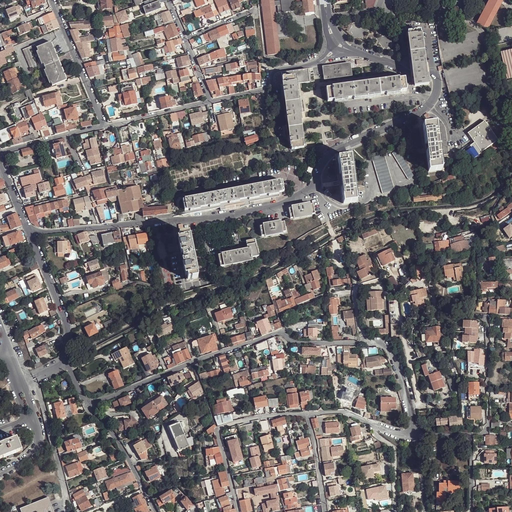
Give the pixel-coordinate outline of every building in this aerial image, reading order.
[(106,9),(111,9),(110,0),(98,0),(98,1),(100,1),(101,10),(106,9)] [(165,2),(163,0),(149,0),(142,3),(141,3),(146,15),(161,9),(159,4),(165,2)] [(214,0),(219,13),(228,9),(224,0),(214,0)] [(236,0),(233,0),(229,2),(232,11),(239,8),(236,0)] [(273,0),(261,0),(268,55),(280,54),(274,6),(274,2),(273,0)] [(295,0),(280,0),(281,1),(281,5),(282,12),(297,11),(296,7),(296,3),(295,0)] [(302,0),(303,2),(296,3),(296,7),(303,6),(304,14),(313,12),(311,0),(302,0)] [(372,8),(374,0),(370,0),(371,0),(365,1),(366,9),(372,8)] [(489,0),(477,24),(488,30),(488,29),(503,0),(502,0),(489,0)] [(196,11),(193,12),(196,19),(204,15),(205,18),(208,16),(209,18),(218,14),(215,8),(214,3),(211,5),(210,5),(209,5),(200,9),(197,10),(196,11)] [(9,19),(19,15),(16,6),(6,9),(9,19)] [(128,19),(124,10),(115,14),(119,23),(128,19)] [(174,24),(172,21),(169,11),(165,13),(160,14),(164,24),(165,26),(174,24)] [(53,13),(42,17),(46,25),(56,20),(53,13)] [(102,18),(103,26),(106,26),(107,28),(113,27),(113,25),(113,23),(112,17),(102,18)] [(59,28),(56,20),(46,25),(49,32),(55,29),(59,28)] [(90,21),(69,23),(72,31),(75,31),(78,31),(91,29),(90,21)] [(234,30),(231,23),(216,29),(220,37),(220,38),(217,40),(221,49),(229,45),(226,36),(231,34),(230,31),(234,30)] [(21,32),(22,35),(30,31),(27,24),(19,27),(21,32)] [(165,26),(152,30),(153,33),(153,34),(164,31),(168,40),(178,35),(174,24),(165,26)] [(109,36),(109,39),(110,39),(120,38),(124,38),(121,30),(120,26),(117,26),(113,27),(114,29),(109,30),(109,33),(109,36)] [(245,27),(246,38),(254,34),(253,26),(245,27)] [(216,29),(200,36),(202,42),(208,40),(209,42),(220,37),(216,29)] [(70,31),(75,43),(86,42),(89,42),(94,41),(93,36),(88,37),(88,38),(78,39),(77,36),(75,31),(72,31),(70,31)] [(420,31),(407,33),(412,66),(413,74),(414,81),(415,86),(428,84),(427,72),(425,60),(424,60),(423,52),(422,44),(423,44),(423,41),(422,39),(421,39),(420,31)] [(7,32),(2,34),(8,49),(13,47),(12,45),(11,41),(10,40),(8,35),(7,32)] [(110,39),(112,52),(129,50),(127,47),(122,48),(122,43),(126,42),(125,39),(120,40),(120,38),(110,39)] [(167,47),(168,52),(175,50),(174,46),(173,41),(166,42),(167,47)] [(67,80),(51,42),(37,48),(36,48),(52,86),(67,80)] [(82,59),(90,57),(89,49),(87,49),(86,42),(75,43),(82,59)] [(37,66),(30,51),(36,48),(37,48),(35,44),(22,50),(30,69),(37,66)] [(220,58),(225,57),(223,48),(210,54),(212,60),(220,58)] [(113,61),(124,59),(122,54),(125,53),(128,59),(132,58),(130,54),(129,52),(129,50),(112,52),(112,53),(113,61)] [(511,50),(501,53),(507,78),(511,77),(511,50)] [(138,68),(145,66),(142,59),(141,59),(139,53),(133,55),(137,68),(138,68)] [(210,54),(197,59),(200,66),(209,62),(212,61),(212,60),(210,54)] [(179,68),(187,66),(186,62),(184,57),(176,58),(179,68)] [(84,65),(86,69),(97,66),(101,65),(103,65),(103,61),(95,62),(84,65)] [(247,61),(243,62),(243,65),(244,67),(244,71),(245,71),(246,73),(256,72),(255,62),(247,63),(247,61)] [(239,63),(233,64),(229,64),(228,65),(229,69),(227,70),(227,71),(229,72),(240,70),(240,68),(239,63)] [(139,73),(151,70),(153,70),(152,64),(150,65),(145,66),(138,68),(139,73)] [(349,64),(323,68),(325,79),(346,76),(351,76),(350,69),(349,64)] [(86,69),(89,78),(96,77),(100,76),(97,66),(86,69)] [(206,73),(206,74),(222,71),(221,66),(217,67),(205,69),(206,73)] [(136,67),(132,68),(132,70),(127,71),(127,69),(124,70),(122,70),(124,80),(136,78),(134,69),(137,69),(137,68),(136,67)] [(3,72),(8,82),(17,78),(13,68),(3,72)] [(189,76),(187,69),(183,70),(184,71),(179,72),(180,78),(189,76)] [(291,148),(303,147),(295,84),(297,84),(301,84),(309,82),(307,69),(281,73),(282,85),(284,98),(286,110),(285,110),(287,123),(288,123),(289,135),(291,148)] [(168,72),(166,72),(167,80),(173,79),(174,83),(178,82),(177,79),(175,70),(172,71),(168,72)] [(155,75),(156,81),(166,79),(165,73),(161,74),(155,75)] [(243,81),(248,81),(249,86),(251,85),(252,85),(252,84),(252,80),(251,74),(250,74),(243,75),(243,81)] [(8,82),(12,93),(19,90),(22,89),(22,88),(20,85),(22,84),(20,82),(19,83),(17,78),(8,82)] [(220,91),(221,96),(223,96),(222,91),(224,90),(223,87),(228,86),(227,78),(223,78),(217,79),(219,85),(219,87),(220,91)] [(406,91),(404,79),(398,80),(398,78),(391,79),(386,80),(384,80),(372,82),(372,83),(365,84),(359,85),(359,83),(355,84),(346,85),(344,85),(339,86),(332,87),(332,88),(326,89),(328,102),(334,101),(334,102),(347,101),(347,99),(354,98),(354,100),(380,96),(380,95),(386,94),(386,95),(400,93),(400,92),(406,91)] [(192,85),(194,95),(195,98),(202,96),(201,94),(203,93),(199,84),(197,85),(192,85)] [(297,84),(295,84),(303,147),(305,146),(304,139),(301,113),(300,108),(300,105),(299,103),(298,91),(298,89),(297,88),(297,86),(297,84)] [(30,100),(34,99),(32,94),(30,90),(24,91),(26,97),(28,96),(30,100)] [(126,106),(136,103),(134,92),(123,94),(126,106)] [(54,94),(43,97),(44,103),(45,107),(56,104),(57,104),(54,94)] [(43,97),(34,99),(35,100),(34,100),(36,105),(44,103),(43,97)] [(162,110),(172,107),(172,105),(171,102),(171,100),(170,97),(167,98),(159,100),(162,110)] [(247,100),(238,102),(240,114),(242,113),(249,112),(247,100)] [(34,104),(26,107),(30,117),(38,113),(34,104)] [(69,110),(62,112),(65,122),(73,119),(73,122),(79,120),(76,112),(75,108),(76,108),(75,105),(69,106),(70,108),(69,109),(69,110)] [(21,109),(25,120),(28,119),(30,118),(30,117),(26,107),(21,109)] [(177,113),(179,120),(186,118),(185,111),(177,113)] [(201,112),(189,115),(191,125),(204,122),(203,119),(201,113),(201,112)] [(42,126),(46,125),(42,113),(40,114),(37,116),(37,117),(32,119),(36,129),(42,126)] [(177,113),(170,114),(172,123),(179,121),(179,120),(177,113)] [(229,113),(216,116),(217,122),(213,123),(215,132),(233,128),(229,113)] [(24,121),(16,125),(17,129),(18,132),(19,133),(29,130),(25,121),(24,121)] [(485,121),(468,133),(476,144),(465,152),(470,159),(498,140),(485,121)] [(9,127),(12,135),(14,134),(16,139),(14,140),(12,141),(13,144),(14,144),(14,146),(18,145),(23,143),(22,139),(19,133),(18,132),(17,129),(16,125),(13,126),(9,127)] [(429,171),(441,170),(441,168),(443,168),(442,162),(441,158),(438,132),(437,126),(435,126),(435,125),(423,126),(424,132),(423,132),(424,135),(425,144),(427,144),(428,152),(426,153),(428,165),(429,171)] [(57,134),(65,132),(64,127),(63,126),(56,128),(57,134)] [(167,135),(171,152),(180,150),(179,144),(183,143),(180,131),(173,133),(173,134),(167,135)] [(130,135),(133,147),(141,145),(138,133),(130,135)] [(34,134),(23,138),(25,143),(36,140),(34,134)] [(203,142),(202,134),(192,137),(192,139),(188,140),(189,143),(186,143),(187,148),(189,148),(188,147),(194,145),(194,144),(203,142)] [(248,138),(244,139),(246,144),(251,143),(257,141),(258,141),(256,135),(256,136),(248,138)] [(66,156),(62,143),(66,143),(64,138),(53,141),(54,145),(53,145),(54,149),(53,149),(52,151),(53,155),(55,155),(56,155),(57,159),(66,156)] [(101,163),(95,138),(85,141),(86,144),(86,147),(85,147),(84,147),(85,151),(86,151),(85,151),(87,158),(89,158),(89,160),(90,165),(101,163)] [(166,159),(164,159),(160,140),(153,142),(157,161),(159,169),(163,168),(163,170),(167,169),(168,169),(167,166),(166,159)] [(34,153),(33,147),(21,150),(23,156),(34,153)] [(130,147),(122,149),(123,155),(131,153),(130,147)] [(111,157),(113,165),(117,164),(125,162),(123,155),(122,149),(117,150),(113,151),(115,156),(111,157)] [(409,179),(414,176),(398,150),(393,153),(409,179)] [(152,169),(146,151),(142,152),(143,156),(140,157),(142,164),(144,164),(146,171),(152,169)] [(131,153),(123,155),(125,162),(135,159),(133,153),(131,153)] [(336,200),(348,199),(348,197),(350,197),(348,188),(345,162),(344,155),(343,155),(343,154),(330,156),(331,160),(331,164),(332,171),(333,171),(335,185),(333,185),(334,192),(335,192),(336,200)] [(383,193),(394,190),(384,154),(372,158),(383,193)] [(155,172),(154,169),(152,169),(146,171),(144,164),(142,164),(138,165),(140,175),(155,172)] [(20,178),(23,188),(42,182),(38,169),(33,171),(34,175),(20,178)] [(466,173),(464,169),(446,177),(441,179),(443,183),(448,181),(466,173)] [(103,170),(91,173),(92,174),(94,181),(97,180),(98,183),(106,181),(103,170)] [(83,178),(74,180),(75,181),(77,189),(89,185),(89,184),(92,182),(89,175),(86,177),(86,178),(84,179),(83,178)] [(282,181),(183,200),(185,211),(190,210),(190,211),(196,210),(201,209),(201,208),(210,206),(210,207),(215,206),(220,205),(220,204),(229,202),(229,203),(235,202),(240,201),(240,200),(249,198),(249,200),(254,199),(259,198),(259,196),(268,194),(269,196),(274,195),(279,194),(279,192),(284,192),(282,181)] [(50,190),(48,182),(38,185),(40,193),(50,190)] [(26,198),(35,196),(32,185),(28,186),(28,189),(24,190),(25,193),(23,194),(24,196),(25,195),(26,198)] [(64,194),(62,185),(54,188),(56,196),(64,194)] [(123,215),(142,211),(143,217),(154,215),(158,215),(168,214),(167,207),(155,208),(152,209),(148,209),(148,210),(145,210),(144,206),(139,186),(124,189),(118,191),(117,191),(119,196),(120,202),(122,214),(123,215)] [(97,205),(108,203),(107,199),(106,192),(105,189),(93,192),(95,197),(93,198),(94,202),(96,201),(97,201),(97,205)] [(119,196),(117,191),(118,191),(117,189),(106,192),(107,199),(108,199),(115,197),(119,196)] [(65,197),(56,199),(59,209),(62,208),(67,207),(69,206),(67,197),(66,197),(65,197)] [(88,197),(73,201),(76,211),(82,209),(92,207),(88,197)] [(43,213),(44,216),(52,214),(51,211),(49,204),(49,201),(41,203),(42,206),(43,213)] [(41,203),(33,205),(33,206),(34,208),(36,215),(37,218),(44,216),(43,213),(42,206),(41,203)] [(51,211),(59,209),(57,203),(49,204),(51,211)] [(174,203),(167,204),(167,207),(168,214),(173,213),(176,213),(174,203)] [(511,206),(509,203),(506,206),(507,208),(503,211),(501,207),(497,210),(500,213),(497,215),(500,219),(511,210),(511,206)] [(315,214),(313,204),(309,205),(309,204),(302,205),(301,205),(299,206),(292,207),(292,208),(288,208),(290,218),(294,217),(294,218),(311,216),(311,214),(315,214)] [(25,208),(30,221),(32,223),(35,226),(39,228),(39,227),(38,222),(37,218),(36,215),(34,208),(33,206),(25,208)] [(19,220),(16,214),(8,217),(10,223),(2,225),(1,222),(0,222),(0,232),(0,233),(0,232),(12,230),(22,226),(19,220)] [(286,232),(284,222),(280,223),(280,222),(274,223),(272,223),(270,224),(263,225),(264,226),(260,227),(262,236),(265,235),(266,236),(282,233),(282,232),(286,232)] [(511,236),(511,227),(510,224),(503,229),(509,238),(511,236)] [(113,233),(115,241),(115,243),(121,242),(120,239),(119,231),(118,229),(112,229),(113,232),(113,233)] [(376,229),(361,235),(363,239),(377,233),(376,229)] [(2,237),(6,247),(10,246),(22,242),(19,232),(7,236),(2,237)] [(86,232),(77,235),(80,244),(89,241),(86,232)] [(102,235),(103,243),(104,246),(113,244),(115,243),(115,241),(113,233),(102,235)] [(189,233),(179,235),(180,239),(179,240),(181,254),(183,253),(184,261),(183,262),(186,276),(187,276),(188,280),(198,278),(197,274),(198,274),(196,267),(195,259),(194,259),(192,251),(193,251),(192,244),(190,237),(189,233)] [(138,244),(146,243),(148,242),(146,234),(136,235),(138,244)] [(96,235),(89,236),(93,245),(99,241),(96,235)] [(136,235),(125,237),(126,245),(128,244),(129,246),(129,249),(139,248),(138,244),(136,235)] [(255,239),(246,241),(247,247),(247,249),(245,250),(229,253),(224,254),(218,255),(221,266),(252,260),(251,257),(259,256),(257,247),(256,247),(255,239)] [(67,241),(55,241),(55,253),(57,253),(63,253),(67,253),(67,241)] [(463,243),(462,241),(455,244),(457,252),(465,250),(463,243)] [(443,250),(442,242),(434,243),(435,251),(443,250)] [(503,244),(495,247),(497,253),(505,251),(503,244)] [(383,266),(395,260),(391,252),(393,252),(391,248),(378,255),(383,266)] [(7,256),(0,258),(0,268),(11,264),(7,256)] [(360,271),(358,271),(361,277),(365,275),(366,277),(371,275),(368,268),(371,266),(369,260),(366,262),(364,256),(355,260),(358,267),(360,267),(361,270),(360,271)] [(100,268),(96,260),(84,264),(86,268),(89,267),(90,272),(100,268)] [(126,265),(120,267),(121,273),(123,278),(128,277),(126,265)] [(443,267),(445,277),(447,277),(456,275),(457,280),(457,281),(463,280),(461,272),(461,269),(462,269),(462,265),(454,266),(454,265),(443,267)] [(422,276),(421,266),(414,267),(415,277),(422,276)] [(330,287),(341,285),(350,283),(349,279),(347,280),(340,281),(340,280),(339,280),(338,274),(334,275),(333,267),(327,268),(330,287)] [(94,288),(103,285),(100,279),(109,276),(107,268),(104,269),(100,271),(101,273),(87,278),(88,283),(91,282),(93,288),(94,288)] [(311,274),(304,276),(307,283),(307,285),(310,283),(312,289),(313,291),(320,288),(317,280),(320,279),(317,270),(311,273),(311,274)] [(358,271),(356,273),(360,280),(366,277),(365,275),(361,277),(358,271)] [(31,290),(41,286),(35,274),(27,278),(29,281),(27,282),(31,290)] [(397,284),(392,276),(386,280),(391,288),(397,284)] [(117,291),(123,288),(121,284),(120,284),(118,280),(111,282),(113,287),(112,288),(111,288),(113,291),(116,289),(117,291)] [(19,288),(14,290),(18,298),(23,296),(19,288)] [(413,308),(423,306),(421,297),(425,296),(424,288),(407,292),(408,298),(410,298),(411,302),(413,308)] [(279,312),(296,305),(290,293),(289,289),(283,291),(287,300),(282,302),(281,299),(275,302),(273,303),(274,307),(274,309),(277,308),(278,307),(279,312)] [(8,302),(18,298),(14,290),(5,294),(8,302)] [(309,300),(307,295),(300,298),(298,294),(296,295),(295,291),(290,293),(296,305),(309,300)] [(370,311),(386,309),(385,291),(371,292),(366,293),(367,299),(369,299),(370,311)] [(43,299),(34,302),(40,315),(48,311),(43,299)] [(338,299),(328,300),(329,315),(332,315),(337,314),(336,305),(339,304),(338,299)] [(500,314),(500,309),(500,308),(504,308),(505,301),(497,301),(496,307),(496,314),(500,314)] [(233,318),(230,308),(221,311),(225,321),(233,318)] [(49,311),(52,318),(58,314),(56,309),(49,311)] [(225,321),(221,311),(214,314),(218,324),(225,321)] [(354,325),(352,311),(343,312),(343,320),(344,320),(344,321),(345,321),(345,322),(346,322),(347,326),(350,325),(352,325),(354,325)] [(126,319),(124,314),(118,317),(117,315),(110,318),(111,320),(104,324),(106,329),(108,327),(112,326),(126,319)] [(384,328),(371,329),(371,334),(389,332),(388,314),(383,315),(384,328)] [(158,338),(176,328),(172,316),(163,320),(165,324),(154,330),(158,338)] [(259,328),(269,324),(267,319),(257,323),(259,328)] [(502,329),(502,332),(504,333),(504,339),(508,339),(510,339),(510,338),(511,337),(511,320),(502,319),(501,323),(503,323),(502,329)] [(478,337),(478,329),(476,329),(477,325),(477,322),(467,321),(467,328),(465,328),(465,336),(466,336),(466,343),(475,343),(476,340),(476,337),(478,337)] [(281,328),(280,322),(275,324),(273,325),(275,330),(281,328)] [(88,336),(89,337),(98,333),(97,330),(94,324),(84,328),(88,336)] [(270,327),(269,324),(259,328),(261,334),(271,330),(270,327)] [(41,334),(37,327),(33,330),(29,332),(28,331),(22,334),(24,339),(26,338),(30,336),(32,339),(41,334)] [(331,327),(332,341),(343,339),(342,335),(337,335),(337,332),(336,327),(333,327),(331,327)] [(437,342),(440,342),(438,328),(432,328),(433,332),(425,332),(425,334),(426,340),(426,343),(433,342),(437,342)] [(212,352),(218,351),(214,341),(216,340),(215,335),(194,341),(193,343),(193,345),(196,344),(199,343),(202,353),(211,350),(212,352)] [(230,338),(233,346),(233,345),(236,345),(245,342),(243,335),(230,338)] [(277,346),(274,337),(267,340),(269,347),(269,349),(277,346)] [(511,348),(511,343),(510,343),(510,339),(508,339),(507,346),(503,346),(503,348),(507,348),(511,348)] [(269,347),(267,340),(262,342),(259,344),(258,344),(254,345),(256,351),(269,347)] [(183,341),(172,346),(174,351),(185,347),(186,348),(183,341)] [(36,350),(32,352),(35,358),(39,356),(39,358),(47,354),(44,346),(36,350)] [(348,364),(348,367),(356,367),(356,359),(348,359),(348,355),(348,346),(342,346),(343,364),(348,364)] [(174,351),(172,352),(173,355),(186,350),(186,348),(185,347),(174,351)] [(134,364),(126,348),(116,353),(119,359),(124,369),(134,364)] [(186,350),(173,355),(176,362),(177,365),(191,359),(187,349),(186,350)] [(242,356),(240,350),(233,352),(236,358),(242,356)] [(474,355),(473,363),(472,368),(483,369),(484,356),(481,355),(481,350),(475,350),(474,352),(474,354),(474,355)] [(511,352),(502,352),(502,360),(511,360),(511,352)] [(151,354),(142,359),(148,371),(152,368),(153,369),(157,367),(156,365),(152,357),(151,354)] [(230,372),(224,355),(219,357),(225,373),(225,374),(230,372)] [(366,367),(367,368),(380,365),(380,362),(384,361),(383,355),(365,358),(363,359),(364,368),(366,367)] [(282,366),(281,359),(275,360),(273,360),(272,360),(273,365),(274,370),(282,370),(282,366)] [(300,365),(300,373),(312,374),(312,370),(314,370),(314,366),(300,365)] [(239,387),(248,384),(246,377),(250,376),(247,367),(245,368),(246,371),(232,375),(237,388),(239,388),(239,387)] [(192,378),(189,370),(183,373),(186,381),(192,378)] [(268,375),(267,370),(257,373),(256,372),(251,373),(253,379),(268,375)] [(443,385),(438,372),(428,375),(434,390),(441,388),(440,386),(443,385)] [(185,379),(182,373),(178,374),(168,378),(171,386),(181,382),(181,381),(185,379)] [(123,386),(119,375),(111,379),(115,389),(123,386)] [(455,388),(452,378),(447,380),(450,390),(455,388)] [(204,395),(199,382),(188,388),(193,398),(194,397),(196,401),(204,395)] [(468,383),(468,395),(478,395),(478,383),(468,383)] [(238,396),(239,398),(249,394),(247,387),(237,390),(238,396)] [(287,390),(289,408),(298,407),(296,388),(287,390)] [(351,402),(355,391),(344,388),(343,392),(342,394),(341,399),(351,402)] [(238,396),(237,390),(236,389),(225,392),(227,397),(229,397),(230,398),(238,396)] [(307,392),(299,393),(303,411),(306,410),(306,408),(308,407),(307,401),(309,400),(307,392)] [(130,402),(128,395),(112,402),(114,406),(117,405),(118,407),(121,406),(130,402)] [(161,396),(142,410),(148,419),(167,404),(161,396)] [(253,399),(255,408),(264,406),(266,413),(269,413),(268,405),(267,405),(265,396),(257,399),(253,399)] [(367,399),(358,396),(356,404),(355,403),(355,404),(356,405),(355,407),(364,410),(367,399)] [(396,398),(381,398),(381,410),(391,409),(396,409),(396,398)] [(64,402),(54,403),(56,414),(57,414),(58,419),(68,417),(66,416),(66,413),(67,412),(70,411),(72,413),(73,415),(78,414),(76,399),(66,400),(67,403),(64,403),(64,402)] [(231,406),(230,401),(226,402),(225,399),(217,401),(218,404),(216,404),(216,405),(217,406),(218,406),(219,408),(215,409),(216,415),(232,410),(232,411),(235,410),(234,405),(231,406)] [(278,403),(277,399),(267,400),(268,407),(278,406),(278,403)] [(470,407),(470,419),(475,419),(476,419),(482,419),(481,406),(470,407)] [(467,420),(476,419),(475,419),(470,419),(470,407),(466,407),(467,420)] [(214,417),(217,426),(230,422),(228,415),(223,417),(223,414),(214,417)] [(119,422),(120,431),(132,429),(132,428),(140,427),(133,417),(130,415),(124,416),(125,421),(119,422)] [(462,424),(461,415),(439,418),(440,425),(448,423),(449,425),(452,425),(462,424)] [(286,423),(284,418),(271,421),(273,427),(275,426),(283,424),(286,423)] [(168,424),(179,450),(181,449),(189,446),(186,439),(184,434),(184,433),(183,433),(181,428),(179,423),(178,423),(177,420),(168,424)] [(270,429),(268,421),(260,422),(262,431),(270,429)] [(326,434),(339,433),(339,422),(325,423),(326,434)] [(179,450),(168,424),(166,424),(166,425),(166,427),(177,452),(178,452),(180,451),(181,450),(181,449),(179,450)] [(214,432),(214,428),(215,428),(216,427),(214,424),(207,430),(208,435),(210,434),(214,432)] [(351,428),(350,428),(352,436),(349,437),(351,442),(361,439),(360,436),(358,426),(351,428)] [(263,451),(273,448),(269,435),(260,438),(263,451)] [(0,444),(0,458),(21,450),(18,443),(23,441),(21,436),(0,444)] [(190,438),(186,439),(189,446),(194,443),(195,439),(193,437),(190,438)] [(373,437),(366,440),(368,446),(374,443),(375,443),(375,442),(373,437)] [(308,438),(304,439),(300,440),(296,442),(298,450),(300,450),(300,449),(308,447),(309,448),(309,450),(312,449),(311,448),(311,447),(308,438)] [(67,452),(69,458),(77,455),(82,452),(78,439),(76,439),(65,443),(68,452),(67,452)] [(146,439),(142,441),(146,449),(151,447),(146,439)] [(237,439),(228,442),(229,446),(231,452),(240,449),(237,439)] [(322,439),(320,440),(321,448),(329,447),(329,441),(331,441),(331,439),(328,439),(322,439)] [(133,446),(141,459),(148,459),(146,451),(147,450),(146,449),(142,441),(141,440),(135,443),(136,444),(133,446)] [(321,448),(322,452),(331,451),(331,448),(332,448),(332,447),(331,441),(329,441),(329,447),(321,448)] [(382,447),(379,441),(375,442),(375,443),(374,443),(376,449),(382,447)] [(210,449),(205,449),(206,457),(209,456),(210,460),(215,459),(216,462),(216,461),(217,463),(217,464),(223,462),(222,460),(220,453),(218,447),(214,448),(210,449)] [(309,448),(308,447),(300,449),(300,450),(302,457),(310,454),(309,450),(309,448)] [(322,452),(323,462),(332,461),(332,457),(344,455),(343,447),(332,448),(331,448),(331,451),(322,452)] [(240,449),(231,452),(234,462),(243,460),(240,449)] [(89,458),(86,451),(82,452),(77,455),(80,462),(89,458)] [(484,455),(484,463),(496,464),(496,451),(485,451),(485,455),(484,455)] [(118,453),(117,452),(110,455),(112,461),(120,457),(120,456),(118,453)] [(255,457),(249,459),(252,468),(261,466),(258,456),(255,457)] [(84,472),(80,462),(66,467),(70,477),(84,472)] [(334,473),(332,462),(323,463),(324,474),(334,473)] [(384,463),(366,466),(368,478),(386,474),(384,463)] [(110,472),(113,477),(120,474),(131,470),(127,465),(118,468),(118,469),(110,472)] [(287,473),(285,466),(283,466),(282,466),(278,467),(277,467),(278,470),(279,474),(279,475),(287,473)] [(107,477),(104,467),(94,471),(97,481),(107,477)] [(159,477),(155,467),(149,470),(148,468),(144,470),(147,476),(148,476),(150,481),(159,477)] [(274,470),(274,467),(265,469),(266,472),(270,471),(272,477),(276,476),(276,475),(274,470)] [(123,484),(124,487),(127,486),(126,483),(132,481),(136,480),(132,472),(130,473),(129,471),(127,472),(128,474),(121,477),(123,484)] [(221,472),(218,473),(220,479),(212,481),(216,497),(218,496),(225,494),(223,487),(230,486),(227,477),(227,475),(226,471),(223,471),(221,472)] [(412,491),(411,483),(413,483),(412,473),(401,474),(402,492),(412,491)] [(123,484),(121,477),(118,478),(115,479),(113,479),(116,487),(123,484)] [(247,481),(249,487),(253,486),(256,485),(255,481),(258,480),(258,478),(247,481)] [(287,478),(285,479),(277,480),(277,481),(278,484),(279,491),(287,489),(287,486),(289,485),(287,478)] [(116,487),(113,479),(106,482),(109,490),(116,487)] [(437,492),(438,503),(447,502),(446,492),(449,492),(449,489),(457,489),(460,489),(460,480),(448,480),(448,483),(444,483),(439,483),(440,492),(437,492)] [(258,485),(257,485),(258,489),(254,489),(255,495),(258,495),(259,496),(267,494),(276,492),(279,491),(278,484),(277,481),(274,481),(273,482),(266,483),(258,485)] [(90,486),(91,486),(90,483),(68,491),(69,494),(74,492),(81,489),(82,489),(86,488),(90,486)] [(334,483),(327,484),(327,488),(328,488),(330,497),(339,495),(337,486),(335,486),(334,483)] [(366,489),(369,502),(379,500),(378,499),(388,497),(385,485),(366,489)] [(161,499),(156,501),(160,507),(171,500),(172,505),(175,504),(175,497),(173,495),(174,494),(171,490),(160,497),(161,499)] [(75,499),(76,500),(85,496),(82,491),(73,496),(75,498),(75,499)] [(283,494),(285,505),(286,505),(286,506),(287,506),(293,506),(293,504),(293,503),(296,502),(296,497),(292,498),(291,493),(283,494)] [(147,505),(141,494),(129,500),(133,509),(135,508),(136,511),(142,510),(142,511),(147,511),(150,511),(147,505)] [(230,505),(227,495),(219,498),(222,508),(223,508),(230,505)] [(87,500),(86,497),(85,496),(76,500),(76,501),(79,506),(79,507),(78,507),(79,509),(81,509),(82,511),(91,506),(88,501),(87,500)] [(192,506),(186,497),(183,500),(181,501),(188,510),(192,506)] [(215,497),(200,503),(202,509),(207,507),(208,511),(211,511),(214,511),(220,509),(216,499),(215,497)] [(53,511),(48,498),(20,509),(21,511),(53,511)] [(252,510),(249,499),(239,501),(241,511),(245,511),(247,511),(252,510)] [(259,505),(260,511),(270,511),(284,509),(281,500),(281,499),(279,499),(269,501),(265,502),(266,503),(263,504),(259,505)]
